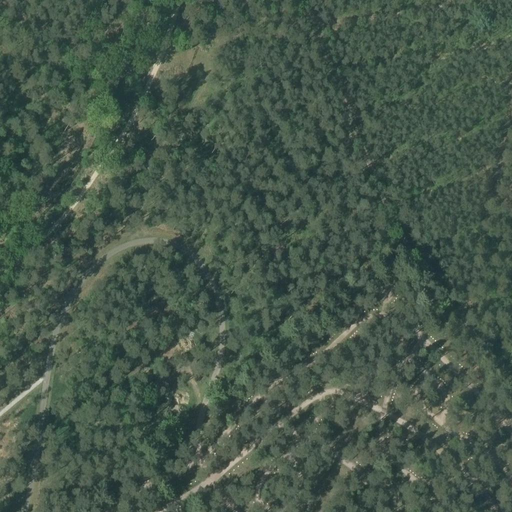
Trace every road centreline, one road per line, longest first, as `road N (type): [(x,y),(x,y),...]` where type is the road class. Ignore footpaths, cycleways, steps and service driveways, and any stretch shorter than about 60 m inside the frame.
road 1 (track): [(21,511),(56,320),(104,255),(143,238),(193,251),(210,273),(218,347),(196,430),(199,461),(257,511)]
road 2 (track): [(306,22),(379,203),(511,376)]
road 3 (track): [(306,22),(386,21),(481,0)]
road 4 (track): [(162,59),(239,29),(306,22)]
